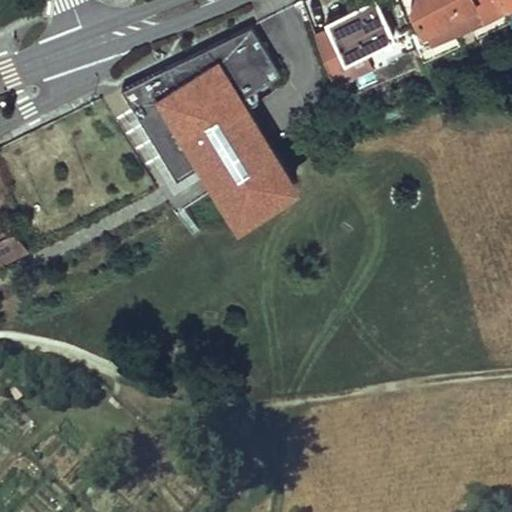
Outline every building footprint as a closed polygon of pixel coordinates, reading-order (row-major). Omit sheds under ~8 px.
[(329,25),(315,32),(334,81),(357,72),(351,58),(366,50),(394,36),(375,0),(367,0),(327,21),(329,25)] [(507,9),(499,0),(413,0),(413,3),(413,6),(425,29),(475,1),(484,19),(507,9)] [(511,0),(499,0),(507,9),(511,7),(511,0)] [(484,19),(475,1),(425,29),(431,42),(446,35),(484,19)] [(119,88),(174,173),(198,158),(201,162),(240,222),(271,204),(268,198),(276,193),(279,198),(287,192),(284,188),(294,181),(259,125),(238,93),(274,71),(246,27),(208,45),(119,88)] [(418,48),(413,37),(400,43),(404,53),(418,48)] [(351,58),(357,72),(373,66),(366,50),(351,58)] [(0,237),(0,263),(29,249),(16,231),(0,237)]
